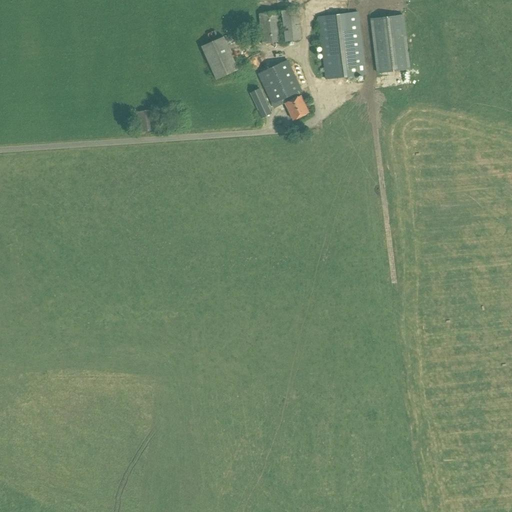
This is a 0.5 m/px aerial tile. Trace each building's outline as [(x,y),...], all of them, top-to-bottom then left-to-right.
[(300,35),(297,9),(284,10),(286,37),(300,35)] [(259,14),(261,32),(263,44),(282,42),(279,12),(259,14)] [(318,17),(326,80),(366,75),(358,12),(318,17)] [(371,20),(378,73),(410,69),(404,16),(371,20)] [(201,47),(216,79),(238,70),(224,37),(201,47)] [(300,54),(293,57),(304,87),(310,85),(300,54)] [(258,75),(272,104),(296,93),(283,64),(258,75)] [(259,88),(250,92),(258,109),(267,104),(259,88)] [(286,104),(293,120),(309,113),(301,97),(286,104)] [(133,113),(136,134),(161,131),(158,110),(133,113)]
